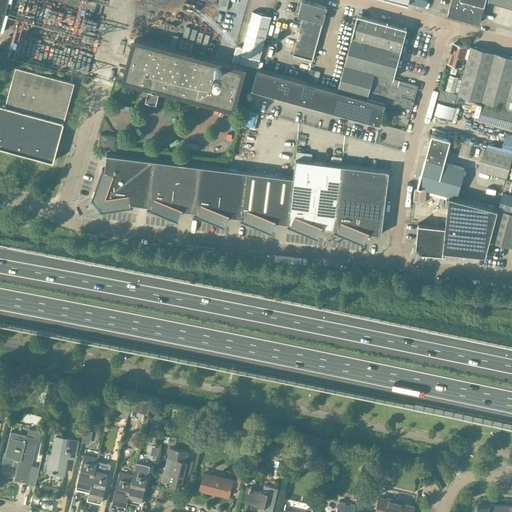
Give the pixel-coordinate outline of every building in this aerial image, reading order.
[(0,0),(0,31),(8,0),(0,0)] [(327,6),(303,0),(301,0),(298,15),(303,16),(293,54),(313,59),(327,6)] [(450,0),(447,14),(479,22),(485,0),(450,0)] [(271,16),(253,11),(242,54),(259,59),(271,16)] [(344,65),(385,76),(393,78),(406,28),(358,15),(344,65)] [(135,36),(129,57),(143,61),(149,40),(135,36)] [(149,40),(143,61),(154,64),(160,43),(149,40)] [(160,43),(154,64),(165,66),(170,45),(160,43)] [(466,46),(454,43),(448,62),(461,66),(466,46)] [(170,45),(165,66),(175,69),(181,48),(170,45)] [(462,78),(461,78),(457,93),(461,95),(480,100),(493,52),(471,45),(462,78)] [(181,48),(175,69),(186,72),(192,51),(181,48)] [(192,51),(186,72),(197,75),(202,54),(192,51)] [(480,100),(503,106),(511,74),(511,56),(493,52),(480,100)] [(3,53),(0,63),(0,73),(7,75),(12,56),(3,53)] [(202,54),(197,75),(207,78),(213,57),(202,54)] [(12,56),(7,75),(17,78),(22,58),(12,56)] [(213,57),(207,78),(218,81),(223,60),(213,57)] [(22,58),(17,78),(26,80),(32,61),(22,58)] [(223,60),(218,81),(228,84),(234,63),(223,60)] [(32,61),(26,80),(36,83),(41,64),(32,61)] [(234,63),(228,84),(239,86),(245,66),(234,63)] [(41,64),(36,83),(46,86),(51,66),(41,64)] [(376,97),(379,88),(380,88),(382,81),(383,82),(385,76),(344,65),(337,90),(386,103),(387,100),(376,97)] [(51,66),(46,86),(55,88),(61,69),(51,66)] [(245,66),(239,86),(250,89),(256,68),(245,66)] [(386,103),(337,90),(258,68),(252,88),(252,89),(254,89),(378,123),(380,124),(380,123),(385,106),(386,103)] [(61,69),(55,88),(65,91),(70,72),(61,69)] [(70,72),(65,91),(75,93),(80,74),(70,72)] [(511,74),(503,106),(511,108),(511,74)] [(450,75),(446,90),(454,92),(458,77),(459,77),(449,75),(450,75)] [(379,88),(376,97),(387,100),(386,103),(385,106),(393,106),(394,103),(399,104),(399,105),(412,108),(415,99),(412,98),(416,85),(400,80),(398,86),(391,84),(393,78),(385,76),(383,82),(382,81),(380,88),(379,88)] [(441,89),(438,99),(455,103),(459,104),(461,95),(457,93),(454,92),(446,90),(445,90),(441,89)] [(130,90),(126,107),(136,110),(141,93),(130,90)] [(141,93),(136,110),(146,113),(151,96),(141,93)] [(151,96),(146,113),(156,116),(161,98),(151,96)] [(161,98),(156,116),(166,118),(171,101),(161,98)] [(171,101),(166,118),(176,121),(181,104),(171,101)] [(511,110),(483,103),(477,121),(511,130),(511,110)] [(181,104),(176,121),(186,124),(191,106),(181,104)] [(191,106),(186,124),(196,126),(201,109),(191,106)] [(0,112),(0,123),(5,125),(5,124),(9,109),(2,107),(0,112)] [(126,107),(122,122),(132,125),(136,110),(126,107)] [(5,124),(5,125),(13,127),(13,125),(17,111),(9,109),(5,124)] [(201,109),(196,126),(206,129),(211,112),(201,109)] [(136,110),(132,125),(142,128),(146,113),(136,110)] [(13,125),(13,127),(20,129),(25,113),(17,111),(13,125)] [(211,112),(206,129),(216,132),(221,115),(211,112)] [(25,113),(20,129),(28,131),(29,130),(32,115),(25,113)] [(146,113),(142,128),(152,131),(156,116),(146,113)] [(29,130),(28,131),(36,134),(40,117),(32,115),(29,130)] [(221,115),(216,132),(226,135),(231,117),(221,115)] [(156,116),(152,131),(162,133),(166,118),(156,116)] [(40,117),(36,134),(44,136),(44,134),(48,120),(40,117)] [(231,117),(226,135),(237,137),(241,120),(231,117)] [(166,118),(162,133),(172,136),(176,121),(166,118)] [(44,134),(44,136),(59,140),(60,138),(64,124),(48,120),(44,134)] [(176,121),(172,136),(182,139),(186,124),(176,121)] [(186,124),(182,139),(192,141),(196,126),(186,124)] [(3,131),(0,143),(0,146),(14,151),(18,137),(20,130),(20,129),(13,127),(5,125),(3,131)] [(196,126),(192,141),(202,144),(206,129),(196,126)] [(18,137),(14,151),(30,155),(34,141),(35,135),(36,134),(28,131),(20,129),(20,130),(18,137)] [(206,129),(202,144),(212,147),(216,132),(206,129)] [(216,132),(212,147),(222,150),(226,135),(216,132)] [(488,143),(486,149),(511,156),(511,133),(506,132),(502,147),(488,143)] [(116,135),(100,133),(99,147),(114,149),(116,135)] [(34,141),(30,155),(53,161),(54,159),(59,140),(44,136),(36,134),(35,135),(34,141)] [(450,139),(432,134),(417,186),(457,197),(465,168),(444,162),(450,139)] [(226,135),(222,150),(232,152),(237,137),(226,135)] [(484,149),(478,170),(482,171),(506,177),(511,156),(486,149),(484,149)] [(292,176),(258,171),(106,153),(104,169),(103,168),(102,168),(93,194),(104,207),(104,208),(131,205),(130,203),(151,205),(150,207),(150,208),(175,217),(176,217),(175,216),(178,209),(198,211),(197,213),(196,213),(222,223),(222,222),(225,214),(244,217),(244,219),(243,219),(269,229),(269,228),(268,228),(271,220),(291,223),(290,225),(290,224),(289,225),(315,234),(318,226),(338,228),(337,230),(336,230),(336,231),(362,240),(362,239),(364,232),(381,234),(389,170),(294,159),(292,176)] [(511,193),(503,191),(498,208),(511,211),(511,193)] [(416,245),(416,246),(419,251),(424,252),(442,254),(443,250),(463,252),(473,253),(485,255),(497,209),(448,196),(445,227),(418,224),(416,245)] [(511,245),(511,212),(499,209),(490,240),(511,245)] [(378,277),(377,285),(387,286),(387,280),(387,278),(384,277),(382,277),(378,277)] [(31,383),(28,395),(52,401),(56,384),(42,381),(41,386),(31,383)] [(102,391),(98,404),(108,407),(112,394),(102,391)] [(127,415),(131,399),(114,394),(110,411),(127,415)] [(137,398),(134,411),(148,413),(150,401),(150,400),(137,397),(137,398)] [(205,414),(206,413),(191,410),(191,411),(188,424),(202,427),(205,414)] [(5,456),(3,462),(12,464),(12,467),(17,468),(14,479),(35,484),(39,466),(32,465),(38,438),(27,435),(27,434),(11,431),(5,456)] [(79,439),(54,435),(51,454),(50,454),(47,471),(64,473),(67,457),(76,459),(79,439)] [(168,456),(162,481),(166,482),(167,483),(168,482),(176,484),(181,485),(183,475),(187,460),(189,451),(170,447),(168,456)] [(96,466),(97,461),(98,458),(84,454),(76,488),(89,491),(90,491),(96,466)] [(196,461),(189,459),(186,472),(192,474),(196,461)] [(89,491),(87,499),(101,502),(109,469),(111,464),(97,461),(96,466),(90,491),(89,491)] [(133,475),(127,500),(128,500),(141,504),(149,470),(150,465),(136,462),(135,467),(133,475)] [(120,471),(112,505),(126,508),(128,500),(127,500),(133,475),(120,471)] [(234,478),(204,471),(200,489),(229,496),(231,485),(235,486),(235,487),(242,489),(246,475),(238,473),(237,480),(234,479),(234,478)] [(245,486),(242,499),(247,501),(260,504),(257,511),(272,511),(278,488),(274,487),(264,484),(263,491),(251,488),(252,486),(250,485),(250,487),(245,486)] [(378,497),(374,511),(412,511),(414,505),(387,499),(378,497)] [(353,511),(355,505),(339,501),(335,511),(353,511)]
